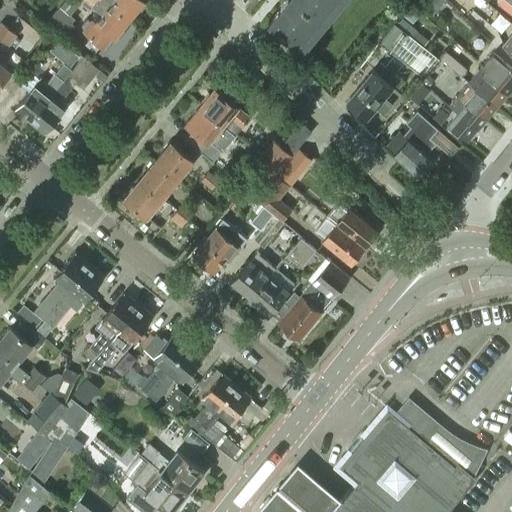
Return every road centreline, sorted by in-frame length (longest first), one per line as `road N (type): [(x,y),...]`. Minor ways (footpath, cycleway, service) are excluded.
road 1 (residential): [(314,402),(37,180)]
road 2 (residential): [(371,168),(203,0)]
road 3 (residential): [(37,180),(185,0)]
road 4 (tertiary): [(314,402),(425,271),(465,254)]
road 5 (tertiary): [(227,511),(314,402)]
